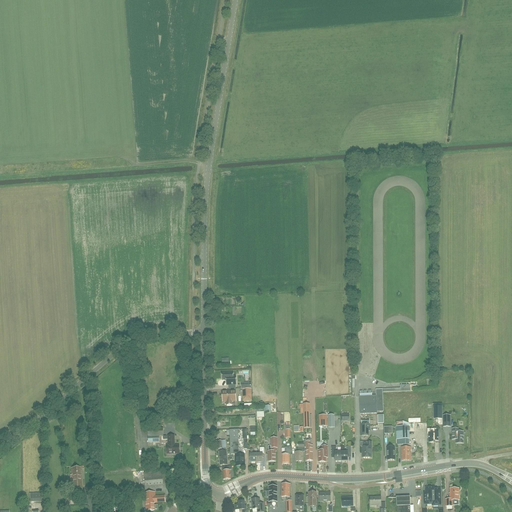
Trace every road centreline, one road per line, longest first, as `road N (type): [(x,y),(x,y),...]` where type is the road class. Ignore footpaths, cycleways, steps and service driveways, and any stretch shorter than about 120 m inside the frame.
road 1 (tertiary): [(203,333),(207,173),(235,0)]
road 2 (tertiary): [(511,479),(472,462),(357,479),(272,475),(221,494)]
road 3 (unclassified): [(0,450),(125,344),(155,333),(203,333)]
road 4 (tertiary): [(221,494),(205,476),(203,333)]
